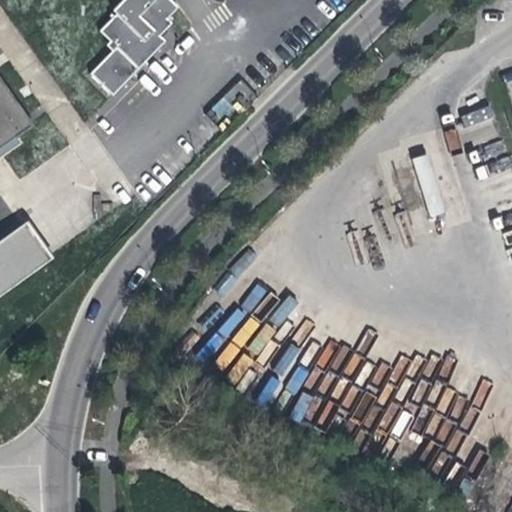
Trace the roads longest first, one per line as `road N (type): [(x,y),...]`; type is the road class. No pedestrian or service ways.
road 1 (unclassified): [(390,0),(136,256),(77,365),(69,413)]
road 2 (unclassified): [(194,0),(235,55),(133,146),(94,154)]
